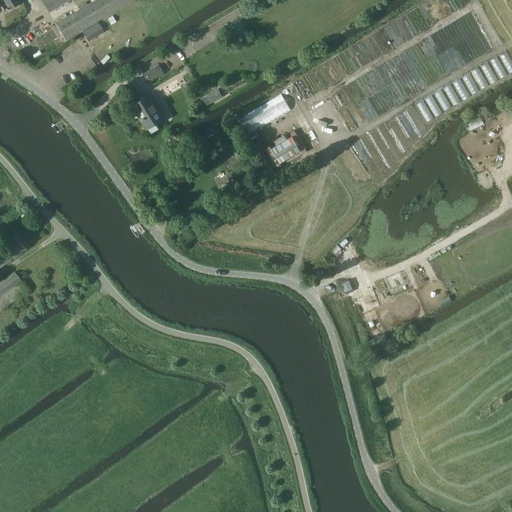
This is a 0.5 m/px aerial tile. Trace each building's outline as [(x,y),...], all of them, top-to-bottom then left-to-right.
[(0,0),(6,9),(20,0),(0,0)] [(42,0),(49,11),(68,0),(42,0)] [(95,0),(56,23),(66,39),(77,33),(82,30),(88,41),(104,32),(97,21),(132,0),(95,0)] [(226,27),(234,39),(247,30),(240,19),(226,27)] [(511,75),(511,74),(511,58),(508,51),(501,54),(511,75)] [(502,80),(509,77),(499,55),(492,58),(502,80)] [(492,85),(499,82),(490,61),(483,64),(492,85)] [(149,81),(164,72),(159,64),(144,74),(149,81)] [(347,86),(340,89),(359,124),(365,121),(347,86)] [(201,95),(204,103),(222,96),(218,88),(201,95)] [(249,133),(290,108),(282,94),(240,118),(249,133)] [(147,127),(163,118),(149,95),(135,103),(143,117),(141,118),(147,127)] [(292,137),(271,150),(282,167),(302,154),(292,137)] [(0,266),(25,249),(16,234),(0,244),(0,266)] [(0,310),(16,299),(28,291),(15,272),(0,282),(0,310)]
